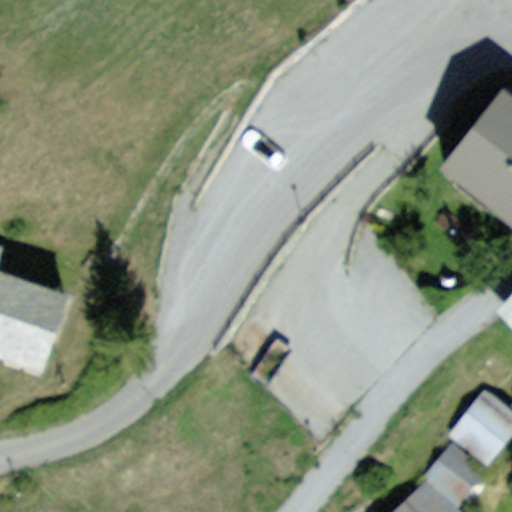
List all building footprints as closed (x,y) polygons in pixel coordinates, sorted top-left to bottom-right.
[(511,91),(505,86),(442,171),(511,222),(511,91)] [(0,358),(41,373),(68,300),(0,275),(0,358)] [(511,290),(491,313),(511,332),(511,290)] [(511,441),(511,407),(489,389),(453,434),(493,465),(511,441)] [(489,475),(453,444),(428,474),(464,504),(489,475)] [(460,511),(426,478),(392,511),(460,511)]
